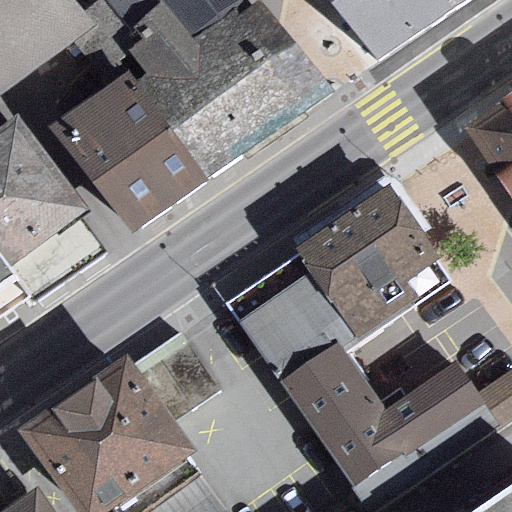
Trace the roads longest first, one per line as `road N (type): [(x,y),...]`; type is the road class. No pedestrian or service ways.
road 1 (primary): [(0,403),(511,50)]
road 2 (primary): [(511,5),(0,358)]
